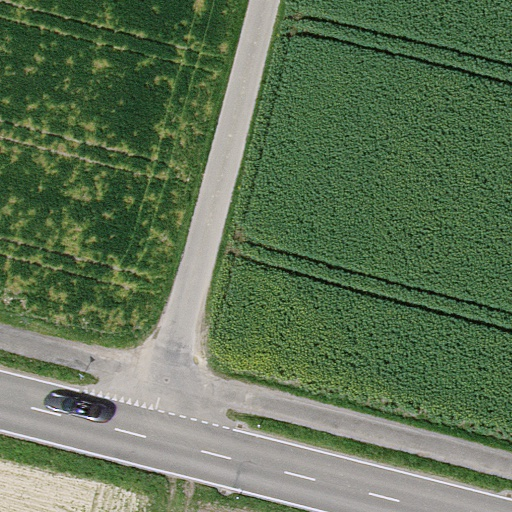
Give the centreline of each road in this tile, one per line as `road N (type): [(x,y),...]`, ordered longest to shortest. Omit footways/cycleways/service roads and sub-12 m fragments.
road 1 (unclassified): [(159,439),(269,0)]
road 2 (track): [(511,475),(171,388)]
road 3 (primary): [(159,439),(445,511)]
road 4 (track): [(0,343),(171,388)]
road 5 (primary): [(0,399),(159,439)]
